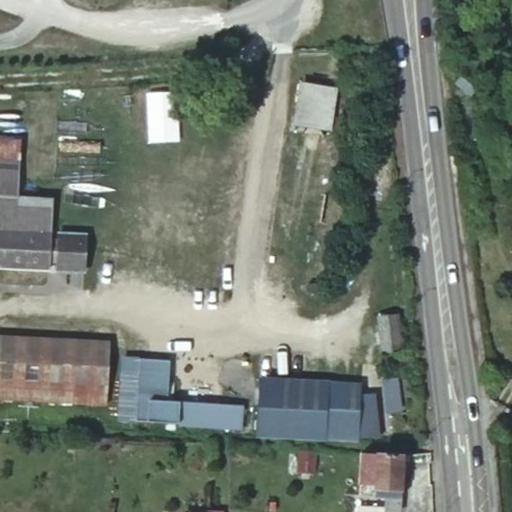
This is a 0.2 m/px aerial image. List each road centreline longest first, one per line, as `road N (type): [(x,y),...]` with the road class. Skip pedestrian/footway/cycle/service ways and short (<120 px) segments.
road 1 (primary): [(466,511),(438,243)]
road 2 (primary): [(394,0),(438,243)]
road 3 (primary): [(438,243),(427,0)]
road 4 (unclassified): [(274,0),(246,14),(166,23),(102,24),(46,7)]
